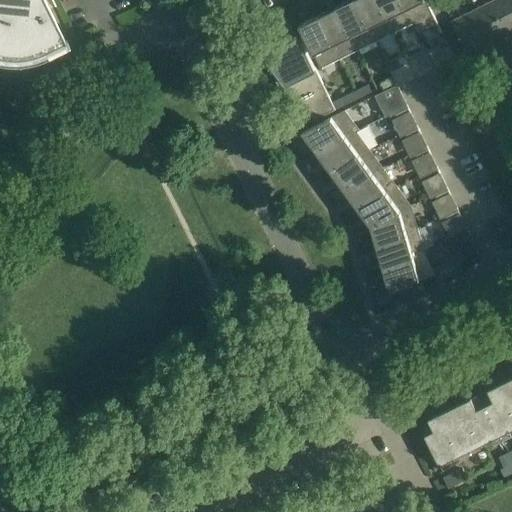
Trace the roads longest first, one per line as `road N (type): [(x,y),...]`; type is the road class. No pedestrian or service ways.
road 1 (unclassified): [(339,351),(172,18)]
road 2 (unclassified): [(339,351),(511,267)]
